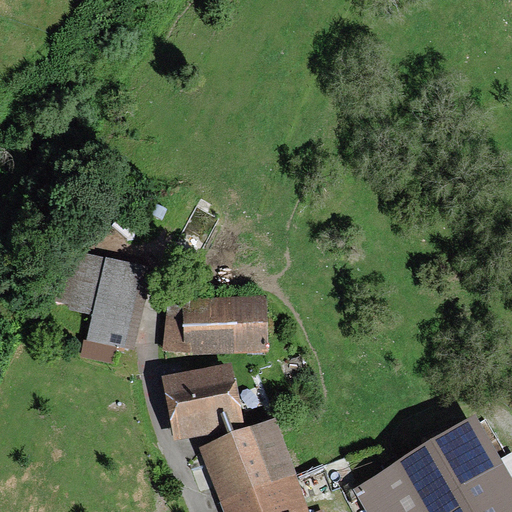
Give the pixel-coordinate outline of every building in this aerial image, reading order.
[(142,269),(79,255),(67,305),(89,310),(82,341),(124,351),(142,269)] [(261,298),(187,299),(187,351),(261,350),(261,298)] [(226,371),(159,384),(170,438),(237,425),(226,371)] [(511,511),(511,486),(475,423),(353,494),(363,511),(511,511)] [(303,511),(269,425),(202,451),(226,511),(303,511)]
